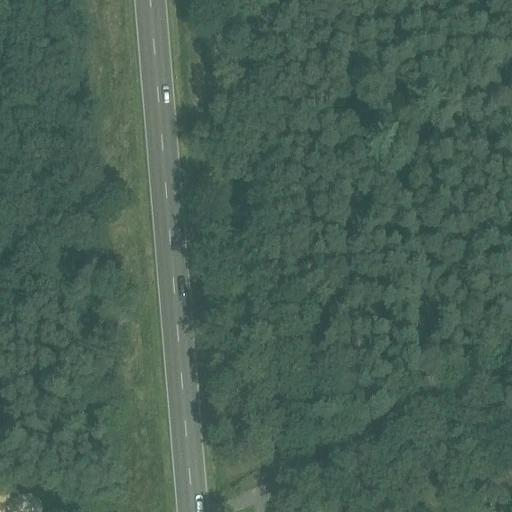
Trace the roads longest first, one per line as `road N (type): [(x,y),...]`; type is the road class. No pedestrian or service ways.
road 1 (primary): [(190,511),(147,0)]
road 2 (track): [(225,511),(323,468),(511,349)]
